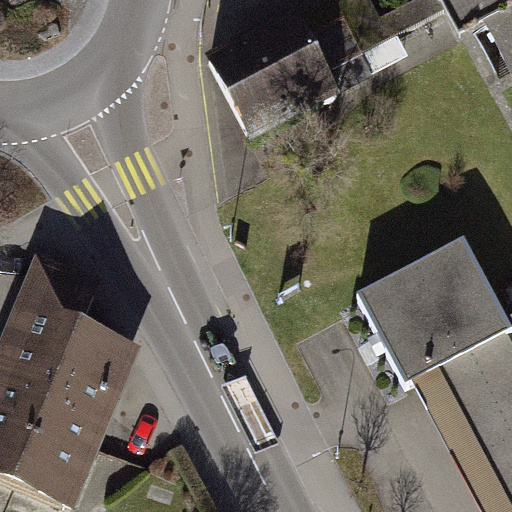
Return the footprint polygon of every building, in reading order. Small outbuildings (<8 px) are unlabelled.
[(366,0),(337,0),(214,61),(252,137),(330,99),(318,76),(445,13),(438,0),(414,0),(376,19),(366,0)] [(511,0),(438,0),(445,13),(456,32),(483,18),(511,73),(511,0)] [(511,511),(511,344),(462,252),(363,305),(474,511),(511,511)] [(45,278),(0,388),(0,485),(15,491),(81,331),(94,298),(45,278)] [(81,331),(15,491),(63,511),(129,350),(81,331)]
